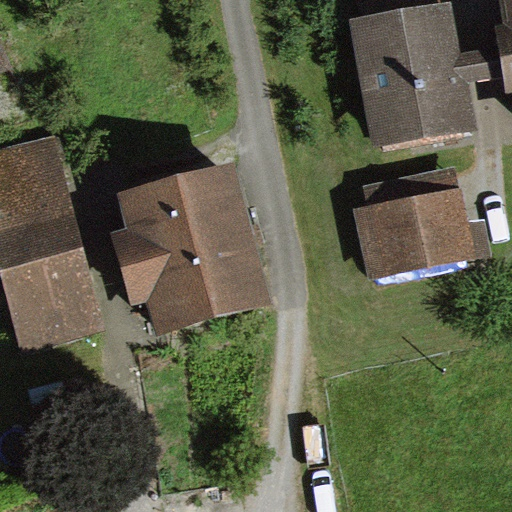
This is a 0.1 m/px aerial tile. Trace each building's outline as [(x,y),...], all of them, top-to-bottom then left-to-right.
[(511,0),(499,0),(498,0),(511,79),(511,0)] [(348,32),(368,153),(468,137),(459,84),(448,16),(348,32)] [(0,272),(19,350),(102,330),(56,140),(0,153),(0,272)] [(160,345),(273,313),(253,240),(234,175),(120,207),(129,239),(113,244),(134,314),(150,310),(160,345)] [(361,211),(375,283),(472,263),(458,191),(361,211)]
